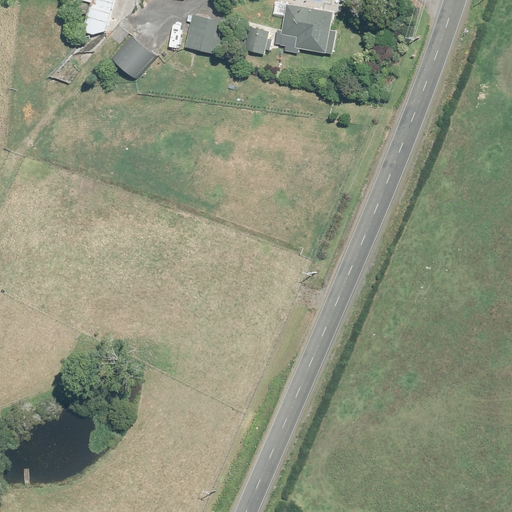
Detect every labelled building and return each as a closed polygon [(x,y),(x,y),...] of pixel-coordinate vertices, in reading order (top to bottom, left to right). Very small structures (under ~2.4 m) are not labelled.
[(81,0),(90,2),(85,26),(87,32),(93,35),(106,31),(114,0),(81,0)] [(332,10),(277,1),(275,13),(285,14),(282,30),(248,24),(244,49),(269,53),(270,44),(283,46),(282,51),(299,54),(300,48),(332,53),(336,30),(329,29),(332,10)] [(222,20),(192,14),(185,47),(216,53),(222,20)] [(158,59),(132,36),(111,58),(137,82),(158,59)] [(275,62),(246,58),(245,66),(274,69),(275,62)]
